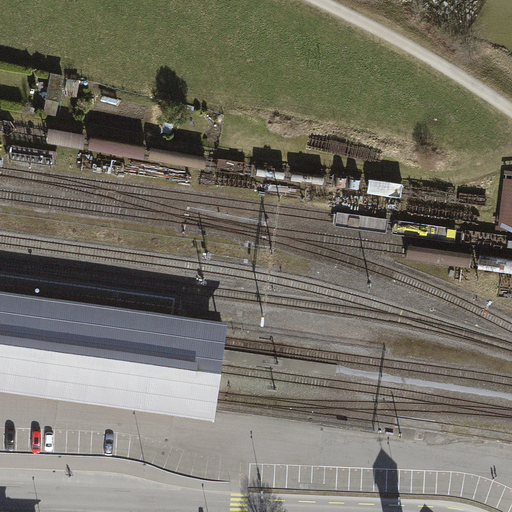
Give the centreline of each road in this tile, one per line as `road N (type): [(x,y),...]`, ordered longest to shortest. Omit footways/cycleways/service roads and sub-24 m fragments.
road 1 (primary): [(248,511),(0,503)]
road 2 (track): [(511,111),(317,0)]
